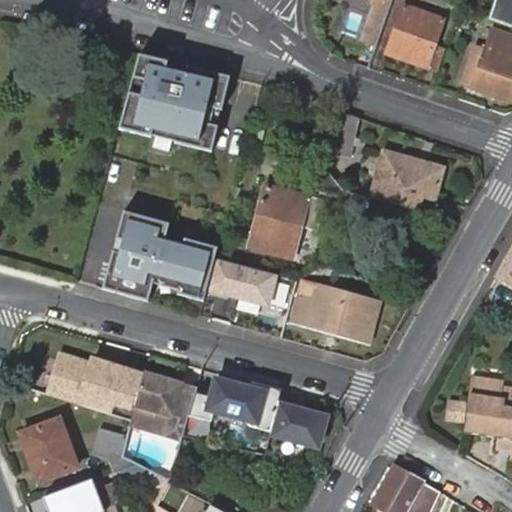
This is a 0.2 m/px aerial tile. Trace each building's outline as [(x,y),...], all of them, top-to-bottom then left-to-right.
[(511,0),(496,0),(489,18),(511,26),(511,0)] [(438,72),(446,51),(434,47),(444,20),(404,6),(387,54),(427,68),(438,72)] [(368,28),(355,63),(368,68),(381,33),(368,28)] [(476,44),(462,85),(511,101),(511,35),(493,29),(486,48),(476,44)] [(209,151),(226,76),(187,67),(185,74),(166,70),(167,62),(139,55),(119,130),(153,138),(155,130),(174,134),(172,142),(209,151)] [(185,74),(187,67),(167,62),(166,70),(185,74)] [(280,91),(264,86),(254,117),(270,122),(280,91)] [(343,113),(336,146),(353,152),(360,119),(343,113)] [(155,130),(153,138),(172,142),(174,134),(155,130)] [(353,152),(336,146),(334,152),(352,156),(353,152)] [(384,152),(372,198),(418,211),(423,196),(434,199),(443,168),(384,152)] [(343,190),(330,174),(322,163),(314,191),(341,198),(343,190)] [(323,201),(266,186),(250,248),(293,259),(301,227),(315,230),(318,228),(324,204),(323,201)] [(372,198),(343,190),(341,198),(336,214),(337,218),(340,219),(360,224),(362,224),(365,220),(372,198)] [(204,302),(218,250),(185,241),(183,247),(165,242),(170,226),(124,213),(103,290),(129,297),(131,290),(150,296),(156,276),(181,283),(178,295),(204,302)] [(511,249),(497,277),(511,285),(511,249)] [(243,268),(216,261),(208,288),(235,296),(243,268)] [(337,325),(335,333),(369,342),(379,304),(318,286),(314,298),(300,295),(293,321),(331,331),(333,324),(337,325)] [(148,303),(150,296),(131,290),(129,297),(148,303)] [(198,389),(145,374),(136,406),(137,406),(132,426),(183,440),(190,416),(196,393),(198,389)] [(497,451),(511,452),(511,389),(503,388),(504,382),(472,377),(472,379),(465,424),(464,433),(489,436),(490,428),(500,430),(499,437),(497,451)] [(250,388),(216,379),(211,397),(196,393),(190,416),(211,421),(213,413),(247,422),(250,428),(272,433),(280,400),(282,391),(252,382),(250,388)] [(331,413),(280,400),(272,433),(271,435),(322,448),(331,413)] [(448,420),(463,422),(465,404),(450,402),(448,420)] [(95,449),(117,455),(122,457),(127,438),(132,421),(105,413),(100,430),(95,449)] [(41,473),(44,481),(78,468),(60,419),(21,434),(36,475),(41,473)] [(490,428),(489,436),(499,437),(500,430),(490,428)] [(113,462),(116,473),(137,466),(122,458),(122,457),(117,455),(113,462)] [(432,511),(441,493),(423,483),(395,467),(373,505),(385,511),(432,511)] [(39,483),(44,481),(41,473),(36,475),(39,483)] [(50,511),(103,511),(102,510),(120,503),(113,485),(95,492),(49,509),(50,511)] [(272,511),(274,508),(265,503),(260,511),(272,511)]
